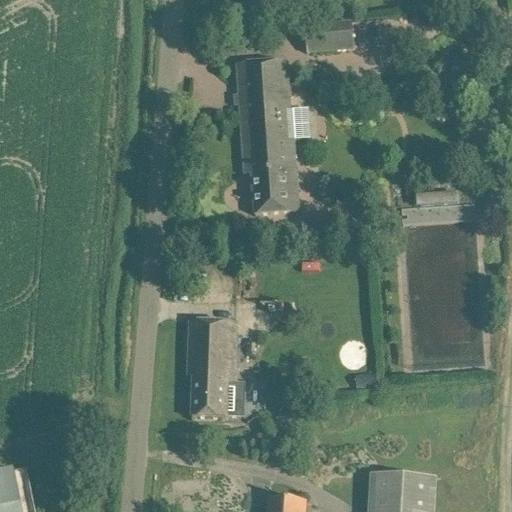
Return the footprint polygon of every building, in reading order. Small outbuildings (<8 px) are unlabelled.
[(354,52),(351,25),(307,28),(309,55),(354,52)] [(252,176),(255,218),(299,215),(293,139),(310,138),(307,108),(291,109),(288,63),(237,67),(245,177),(252,176)] [(461,205),(461,195),(417,197),(417,209),(403,209),(403,225),(475,223),(475,204),(461,205)] [(237,325),(210,325),(190,324),(189,380),(194,380),(193,420),(227,421),(228,387),(236,387),(237,325)] [(0,511),(22,511),(14,470),(0,473),(0,511)] [(435,511),(437,480),(371,477),(368,511),(435,511)] [(269,501),(268,511),(307,511),(308,503),(269,501)]
